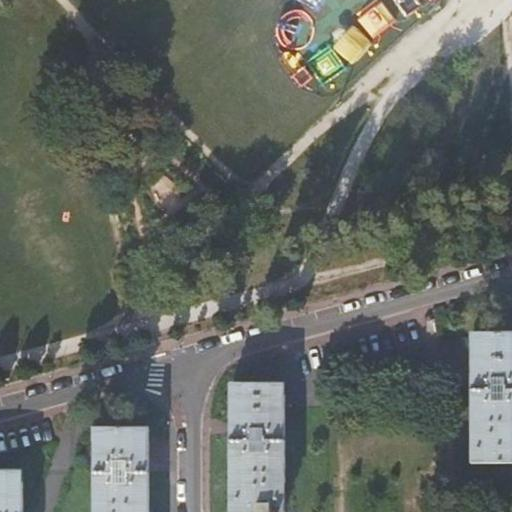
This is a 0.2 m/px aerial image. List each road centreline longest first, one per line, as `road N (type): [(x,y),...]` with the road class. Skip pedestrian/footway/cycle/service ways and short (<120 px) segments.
road 1 (residential): [(189,364),(511,277)]
road 2 (residential): [(0,411),(189,364)]
road 3 (residential): [(189,364),(194,511)]
